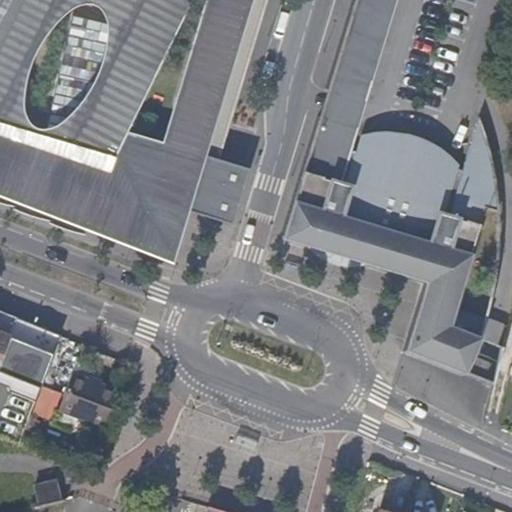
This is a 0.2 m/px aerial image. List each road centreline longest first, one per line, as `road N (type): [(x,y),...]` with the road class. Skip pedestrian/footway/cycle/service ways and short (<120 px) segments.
road 1 (residential): [(228,300),(250,251),(316,0)]
road 2 (secondary): [(204,304),(0,235)]
road 3 (secondary): [(0,268),(186,350)]
road 4 (secondary): [(186,350),(195,370),(213,380),(302,413),(328,408)]
road 5 (secondary): [(347,368),(332,337),(228,300)]
road 6 (secondary): [(328,408),(441,450)]
road 7 (secondary): [(449,431),(347,368)]
